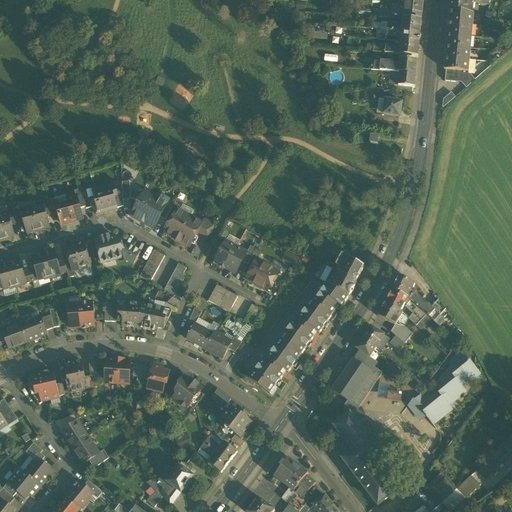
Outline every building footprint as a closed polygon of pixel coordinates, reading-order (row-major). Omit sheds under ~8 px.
[(421,17),(423,1),(410,0),(405,0),(406,0),(404,15),(421,17)] [(450,0),(450,9),(468,13),(469,2),(468,0),(471,0),(471,2),(480,4),(480,0),(450,0)] [(304,3),(296,3),(296,11),(304,11),(304,3)] [(450,9),(449,23),(472,25),(473,14),(468,13),(450,9)] [(403,19),(402,27),(402,32),(420,34),(421,21),(403,19)] [(448,29),(447,34),(471,36),(472,25),(449,23),(448,29)] [(387,31),(402,32),(402,27),(400,27),(400,25),(388,24),(387,31)] [(386,40),(386,37),(387,31),(381,31),(379,31),(378,39),(386,40)] [(401,37),(401,42),(419,44),(420,34),(402,32),(401,37)] [(328,34),(312,33),(312,39),(327,41),(328,34)] [(447,34),(446,46),(470,48),(471,36),(447,34)] [(417,57),(419,44),(401,42),(400,50),(400,55),(417,57)] [(373,52),(385,54),(386,46),(374,45),(373,52)] [(398,48),(386,46),(385,54),(400,55),(400,50),(398,50),(398,48)] [(446,46),(445,58),(469,60),(470,48),(446,46)] [(468,72),(469,60),(445,58),(444,70),(446,70),(452,71),(457,71),(462,72),(468,72)] [(399,64),(398,73),(416,74),(417,61),(399,59),(399,64)] [(476,61),(469,60),(468,72),(471,75),(475,75),(476,61)] [(372,61),(372,63),(372,64),(374,64),(374,71),(380,71),(381,62),(372,61)] [(391,72),(398,73),(399,64),(381,62),(380,71),(391,72)] [(389,86),(398,87),(400,73),(398,73),(391,72),(389,86)] [(468,72),(462,72),(461,82),(466,88),(475,80),(471,75),(468,72)] [(414,88),(416,74),(398,73),(400,73),(398,87),(401,87),(413,88),(414,88)] [(364,102),(372,103),(373,92),(365,93),(364,102)] [(442,108),(443,108),(455,97),(451,93),(443,100),(442,108)] [(383,115),(385,100),(379,99),(376,114),(383,115)] [(383,115),(400,118),(402,103),(385,100),(383,115)] [(94,207),(96,215),(118,209),(117,209),(114,197),(117,197),(117,196),(115,190),(116,189),(114,181),(92,187),(95,200),(90,201),(92,207),(94,207)] [(122,183),(123,195),(123,201),(129,200),(131,198),(130,182),(122,183)] [(77,199),(80,209),(86,207),(81,190),(74,192),(77,200),(77,199)] [(156,203),(158,200),(159,198),(145,190),(141,196),(142,196),(143,196),(156,203)] [(162,194),(159,200),(167,205),(170,199),(162,194)] [(54,198),(56,204),(56,205),(67,202),(65,195),(54,198)] [(123,207),(123,201),(123,195),(117,196),(117,197),(114,197),(117,209),(123,207)] [(147,221),(156,226),(160,218),(167,205),(159,200),(158,200),(156,203),(143,196),(142,196),(141,196),(140,195),(139,196),(136,201),(136,203),(138,204),(131,217),(145,225),(147,221)] [(58,213),(61,224),(83,219),(80,209),(77,199),(77,200),(67,202),(56,205),(58,213)] [(19,205),(20,211),(32,208),(30,202),(19,205)] [(44,205),(47,216),(52,215),(50,205),(49,203),(44,205)] [(50,205),(52,215),(58,213),(56,205),(56,204),(50,205)] [(0,207),(0,216),(9,214),(6,205),(0,207)] [(44,205),(32,208),(38,231),(50,228),(47,216),(44,205)] [(160,218),(165,221),(173,208),(167,205),(160,218)] [(183,205),(180,212),(179,215),(188,220),(189,218),(190,217),(191,218),(195,212),(183,205)] [(27,234),(38,231),(32,208),(20,211),(24,222),(27,234)] [(20,211),(15,213),(18,224),(24,222),(20,211)] [(181,243),(188,247),(190,246),(196,236),(202,224),(191,218),(190,217),(189,218),(188,220),(179,215),(180,212),(179,211),(177,212),(166,233),(166,235),(173,238),(174,238),(176,239),(175,241),(181,244),(181,243)] [(12,226),(18,224),(15,213),(9,214),(12,226)] [(9,214),(0,216),(0,227),(4,240),(15,237),(12,226),(9,214)] [(196,236),(205,241),(213,225),(204,220),(202,224),(196,236)] [(96,242),(101,259),(110,256),(113,258),(114,260),(124,257),(125,260),(134,265),(140,252),(127,245),(122,247),(121,241),(118,242),(115,240),(114,237),(109,238),(109,236),(100,239),(100,241),(96,242)] [(226,242),(237,248),(240,241),(230,236),(227,241),(226,242)] [(216,248),(221,251),(226,242),(227,241),(222,237),(216,248)] [(215,263),(225,269),(237,248),(226,242),(221,251),(215,263)] [(70,260),(73,271),(74,271),(90,267),(90,265),(91,264),(90,259),(88,258),(84,243),(67,248),(70,260)] [(247,253),(237,248),(225,269),(236,275),(243,262),(247,253)] [(256,250),(254,254),(252,258),(257,261),(261,253),(256,250)] [(55,251),(43,254),(50,278),(61,274),(58,263),(55,251)] [(154,251),(151,256),(162,262),(165,257),(154,251)] [(243,262),(248,265),(252,258),(254,254),(248,251),(247,253),(243,262)] [(295,268),(300,259),(286,252),(281,260),(295,268)] [(38,281),(50,278),(43,254),(32,258),(35,269),(38,281)] [(339,268),(337,272),(341,275),(357,283),(359,278),(364,267),(342,255),(336,266),(339,268)] [(159,267),(162,262),(151,256),(148,262),(159,267)] [(257,261),(252,258),(248,265),(243,274),(248,277),(257,261)] [(70,260),(64,261),(67,273),(69,279),(75,277),(74,271),(73,271),(70,260)] [(20,261),(9,264),(15,287),(27,284),(23,272),(20,261)] [(61,274),(67,273),(64,261),(58,263),(61,274)] [(262,289),(267,292),(278,272),(270,268),(257,261),(248,277),(246,280),(254,284),(255,284),(262,288),(262,289)] [(270,268),(278,272),(282,265),(274,261),(270,268)] [(148,262),(145,267),(156,273),(159,267),(148,262)] [(0,266),(0,277),(0,279),(3,290),(15,287),(9,264),(0,266)] [(176,270),(184,274),(187,269),(179,265),(176,270)] [(90,267),(74,271),(75,277),(76,279),(92,275),(90,267)] [(145,267),(143,272),(153,278),(156,273),(145,267)] [(326,284),(333,270),(327,267),(320,280),(326,284)] [(35,269),(29,271),(32,282),(38,281),(35,269)] [(176,270),(173,275),(183,281),(186,276),(184,274),(176,270)] [(327,284),(332,287),(336,279),(339,280),(341,275),(337,272),(333,270),(326,284),(327,284)] [(27,284),(32,282),(29,271),(23,272),(27,284)] [(150,283),(153,278),(143,272),(140,277),(150,283)] [(61,274),(50,278),(51,284),(63,280),(61,274)] [(180,286),(183,281),(173,275),(170,280),(180,286)] [(357,283),(341,275),(339,280),(336,279),(332,287),(349,296),(354,288),(356,283),(357,283)] [(400,277),(393,291),(408,299),(427,316),(432,321),(434,322),(440,316),(431,309),(412,291),(415,285),(400,277)] [(144,284),(139,279),(134,284),(139,289),(144,284)] [(177,292),(180,286),(170,280),(167,286),(177,292)] [(341,308),(349,296),(332,287),(327,284),(314,303),(312,301),(298,320),(302,322),(299,326),(293,322),(267,358),(271,361),(268,365),(262,361),(249,380),(272,396),(277,388),(275,387),(283,376),(281,374),(284,370),(288,373),(314,337),(312,335),(315,331),(319,335),(336,310),(339,306),(341,308)] [(175,297),(177,292),(167,286),(164,291),(175,297)] [(214,291),(224,297),(227,292),(217,286),(214,291)] [(15,287),(3,290),(5,297),(17,294),(15,287)] [(286,308),(288,309),(299,295),(290,289),(279,303),(286,308)] [(211,296),(221,302),(224,297),(214,291),(211,296)] [(393,291),(387,301),(402,309),(405,304),(407,306),(406,306),(407,307),(412,312),(412,313),(413,314),(421,322),(427,316),(408,299),(393,291)] [(224,297),(235,303),(238,297),(227,292),(224,297)] [(208,301),(219,307),(221,302),(211,296),(208,301)] [(70,305),(80,304),(80,297),(69,298),(70,305)] [(221,302),(232,308),(235,303),(224,297),(221,302)] [(431,309),(440,316),(445,310),(439,300),(431,309)] [(164,310),(167,305),(167,304),(155,301),(154,307),(164,310)] [(250,339),(259,345),(286,308),(279,303),(277,301),(250,339)] [(387,301),(386,304),(401,312),(402,309),(387,301)] [(219,307),(229,313),(232,308),(221,302),(219,307)] [(92,303),(80,304),(82,328),(94,327),(92,303)] [(122,327),(138,329),(142,305),(120,303),(119,309),(117,309),(117,311),(117,316),(121,316),(123,318),(122,327)] [(70,329),(82,328),(80,304),(70,305),(68,305),(70,329)] [(403,314),(401,312),(386,304),(378,317),(395,326),(396,325),(403,314)] [(138,329),(157,333),(158,329),(164,330),(166,319),(163,318),(165,310),(164,310),(154,307),(142,305),(138,329)] [(166,319),(164,330),(174,308),(167,305),(164,310),(165,310),(163,318),(166,319)] [(249,311),(259,316),(262,311),(252,305),(249,311)] [(50,311),(51,317),(54,329),(59,327),(55,310),(50,311)] [(187,326),(193,329),(195,325),(196,325),(199,319),(202,314),(194,310),(187,326)] [(246,316),(257,322),(259,316),(249,311),(246,316)] [(33,320),(21,325),(28,343),(47,336),(46,332),(41,320),(40,318),(38,313),(31,316),(33,320)] [(403,314),(396,325),(398,326),(403,327),(404,327),(409,319),(403,314)] [(410,320),(416,327),(417,326),(419,324),(421,322),(413,314),(409,319),(410,320)] [(243,321),(254,327),(257,322),(246,316),(243,321)] [(421,322),(419,324),(425,329),(432,321),(427,316),(421,322)] [(46,332),(54,329),(51,317),(41,320),(46,332)] [(445,321),(441,318),(436,324),(439,327),(445,321)] [(212,326),(199,319),(196,325),(214,335),(215,333),(219,325),(214,322),(212,326)] [(10,350),(28,343),(21,325),(21,323),(3,331),(2,331),(6,342),(10,350)] [(187,340),(205,350),(214,335),(196,325),(195,325),(193,329),(187,340)] [(251,329),(246,325),(239,335),(244,339),(251,329)] [(391,332),(396,337),(404,344),(413,335),(404,327),(403,327),(398,326),(396,325),(395,326),(391,332)] [(369,358),(376,348),(384,336),(371,327),(363,339),(356,349),(369,358)] [(232,342),(225,338),(215,333),(214,335),(205,350),(223,360),(228,350),(232,342)] [(384,336),(376,348),(382,352),(390,340),(384,336)] [(398,351),(404,344),(396,337),(390,344),(398,351)] [(228,350),(235,354),(242,343),(234,338),(232,342),(228,350)] [(348,402),(358,409),(382,374),(374,368),(377,363),(360,351),(354,360),(333,390),(332,391),(348,402)] [(426,417),(433,425),(446,414),(443,410),(460,396),(457,393),(474,379),(471,375),(477,370),(469,360),(468,361),(458,353),(449,364),(451,365),(424,399),(420,395),(414,400),(413,399),(408,405),(415,413),(420,409),(426,417)] [(105,384),(117,384),(119,361),(107,360),(105,384)] [(131,361),(119,361),(117,384),(129,385),(131,361)] [(68,381),(70,393),(85,390),(85,389),(84,378),(83,372),(83,371),(81,362),(64,366),(65,370),(68,381)] [(137,378),(144,380),(146,372),(147,368),(136,365),(133,377),(137,378)] [(148,391),(153,392),(162,395),(165,383),(167,383),(169,374),(161,373),(163,368),(154,366),(152,374),(149,387),(148,391)] [(59,371),(62,383),(68,381),(65,370),(59,371)] [(39,395),(41,403),(44,402),(50,401),(51,400),(51,399),(59,397),(56,385),(54,373),(49,374),(48,372),(37,375),(29,380),(30,384),(31,388),(34,387),(36,396),(39,395)] [(152,374),(146,372),(144,380),(143,385),(149,387),(152,374)] [(179,405),(186,410),(189,406),(200,392),(202,389),(189,379),(188,380),(185,377),(179,384),(179,387),(176,392),(176,395),(173,400),(173,401),(178,405),(179,405)] [(26,386),(39,405),(44,402),(41,403),(39,395),(36,396),(34,387),(31,388),(30,384),(26,386)] [(56,385),(59,397),(65,396),(62,384),(56,385)] [(211,399),(224,409),(230,400),(218,391),(211,399)] [(189,406),(194,410),(195,408),(204,396),(200,392),(189,406)] [(51,400),(50,401),(51,407),(61,404),(59,397),(51,399),(51,400)] [(381,439),(358,409),(348,402),(344,407),(349,414),(350,414),(369,439),(374,435),(379,441),(381,439)] [(11,410),(8,405),(0,410),(0,414),(1,417),(11,410)] [(235,436),(241,440),(248,431),(247,431),(252,424),(231,407),(222,418),(227,422),(225,425),(234,432),(233,434),(235,436)] [(420,409),(415,413),(421,421),(426,417),(420,409)] [(14,415),(11,410),(1,417),(5,422),(14,415)] [(0,431),(8,427),(5,422),(1,417),(0,414),(0,431)] [(377,505),(378,506),(394,494),(370,463),(386,451),(379,441),(374,435),(369,439),(350,414),(349,414),(334,426),(353,451),(349,454),(354,460),(347,465),(377,505)] [(18,420),(14,415),(5,422),(8,427),(18,420)] [(55,422),(62,433),(78,422),(74,416),(55,422)] [(8,427),(9,429),(19,423),(18,420),(8,427)] [(62,433),(72,448),(88,438),(78,422),(62,433)] [(8,427),(0,431),(0,433),(3,437),(11,432),(9,429),(8,427)] [(31,441),(27,435),(22,438),(26,444),(31,441)] [(181,438),(185,449),(193,446),(188,435),(181,438)] [(212,435),(209,438),(220,447),(223,444),(212,435)] [(511,435),(476,471),(485,481),(511,454),(511,435)] [(232,440),(241,447),(244,443),(241,440),(235,436),(232,440)] [(99,454),(88,438),(72,448),(83,465),(89,461),(99,455),(99,454)] [(185,449),(181,438),(175,440),(180,451),(185,449)] [(205,444),(216,452),(220,447),(209,438),(205,444)] [(223,444),(220,447),(216,452),(229,463),(237,453),(224,442),(223,444)] [(37,458),(42,462),(45,458),(41,454),(43,451),(34,444),(26,453),(30,457),(35,460),(37,458)] [(201,450),(211,458),(216,452),(205,444),(201,450)] [(211,458),(201,450),(198,453),(209,462),(211,458)] [(89,461),(94,469),(109,459),(104,451),(99,454),(99,455),(89,461)] [(229,463),(216,452),(211,458),(209,462),(208,463),(221,473),(229,463)] [(342,459),(347,465),(354,460),(349,454),(342,459)] [(30,457),(20,469),(24,473),(35,460),(30,457)] [(35,460),(24,473),(41,487),(54,472),(42,462),(37,458),(35,460)] [(293,492),(294,492),(306,476),(308,474),(291,460),(287,461),(274,477),(289,488),(293,492)] [(179,467),(170,479),(167,483),(168,483),(181,493),(184,489),(186,490),(191,483),(190,482),(193,477),(190,475),(192,471),(182,464),(179,467)] [(32,499),(41,487),(24,473),(20,469),(14,476),(9,483),(7,485),(17,493),(25,500),(29,496),(32,499)] [(9,483),(14,476),(10,472),(4,479),(9,483)] [(426,489),(441,504),(456,490),(441,474),(426,489)] [(166,486),(168,483),(167,483),(170,479),(164,475),(159,481),(166,486)] [(295,500),(304,507),(305,505),(310,499),(306,495),(315,483),(306,476),(294,492),(293,492),(292,494),(297,497),(295,500)] [(456,490),(466,500),(480,485),(471,476),(457,490),(456,490)] [(66,500),(80,511),(82,507),(84,508),(90,501),(89,500),(93,494),(84,486),(78,481),(72,488),(75,490),(66,500)] [(93,494),(98,498),(103,493),(88,481),(84,486),(93,494)] [(154,493),(157,489),(152,481),(147,484),(154,493)] [(166,486),(160,493),(163,498),(170,508),(181,493),(168,483),(166,486)] [(7,485),(3,490),(13,498),(17,493),(7,485)] [(289,505),(293,499),(295,500),(297,497),(292,494),(293,492),(289,488),(281,499),(289,505)] [(15,499),(13,498),(3,490),(3,489),(0,492),(0,499),(2,501),(2,500),(9,506),(15,499)] [(155,508),(163,498),(160,493),(157,489),(154,493),(147,502),(155,508)] [(449,511),(453,511),(466,500),(456,490),(441,504),(449,511)] [(93,504),(98,498),(93,494),(89,500),(90,501),(93,504)] [(337,511),(334,507),(325,496),(312,506),(313,506),(317,511),(337,511)] [(246,511),(273,511),(275,510),(258,498),(246,511)] [(293,499),(289,505),(298,511),(300,511),(304,507),(295,500),(293,499)] [(2,501),(0,502),(0,511),(12,511),(14,510),(9,506),(2,500),(2,501)] [(62,506),(69,511),(78,511),(80,511),(66,500),(62,506)]
